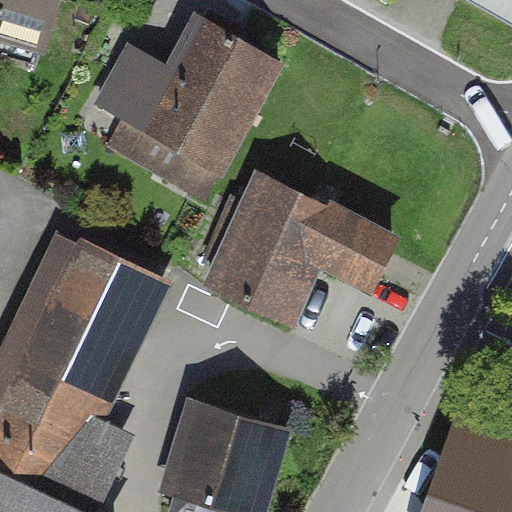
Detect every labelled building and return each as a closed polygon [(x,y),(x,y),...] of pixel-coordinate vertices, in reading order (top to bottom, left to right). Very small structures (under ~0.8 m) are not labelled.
[(0,0),(0,47),(45,60),(61,0),(0,0)] [(511,0),(478,0),(511,18),(511,16),(511,0)] [(139,133),(230,180),(294,58),(203,11),(139,133)] [(357,225),(261,179),(202,300),(298,346),(357,225)] [(0,457),(74,492),(172,288),(62,236),(0,366),(0,457)] [(182,511),(276,511),(293,436),(183,413),(163,508),(182,511)] [(76,511),(0,479),(0,511),(76,511)]
